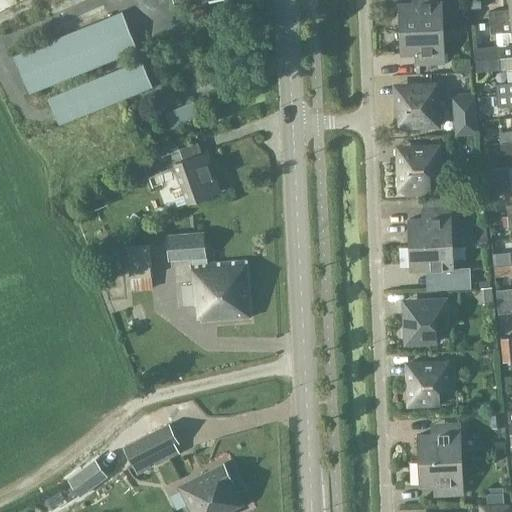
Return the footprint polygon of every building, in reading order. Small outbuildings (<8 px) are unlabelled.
[(489,23),(511,20),(511,0),(508,0),(509,10),(488,12),(489,23)] [(399,29),(441,27),(440,1),(398,3),(399,29)] [(30,95),(138,51),(122,12),(14,56),(30,95)] [(511,39),(511,20),(489,23),(490,34),(511,32),(511,39)] [(441,27),(399,29),(400,55),(442,53),(441,27)] [(474,61),(497,59),(496,48),(473,50),(474,61)] [(451,59),(454,73),(467,71),(465,57),(451,59)] [(496,96),(511,94),(511,57),(497,59),(474,61),(475,73),(498,71),(511,69),(511,82),(494,84),(496,96)] [(59,125),(153,87),(142,60),(48,98),(59,125)] [(437,125),(436,111),(435,84),(393,86),(395,127),(437,125)] [(511,94),(496,96),(497,106),(511,105),(511,94)] [(168,125),(195,114),(190,101),(163,111),(168,125)] [(478,133),(477,121),(455,123),(456,135),(478,133)] [(500,143),(511,142),(511,137),(511,131),(499,132),(500,143)] [(496,140),(480,143),(483,161),(499,157),(496,140)] [(511,142),(500,143),(501,154),(511,153),(511,142)] [(429,174),(439,174),(438,146),(396,147),(397,189),(398,192),(405,198),(423,197),(428,191),(429,191),(429,188),(429,174)] [(143,162),(149,179),(168,172),(175,170),(181,188),(171,191),(177,207),(187,203),(187,204),(221,192),(207,152),(202,154),(184,160),(179,148),(143,162)] [(485,182),(508,179),(507,168),(484,170),(485,182)] [(508,179),(485,182),(486,193),(509,191),(508,179)] [(445,206),(422,207),(423,218),(451,216),(451,206),(445,206)] [(511,215),(507,216),(507,217),(500,218),(500,220),(501,220),(501,228),(511,227),(511,215)] [(423,218),(407,218),(408,244),(452,242),(451,216),(423,218)] [(205,232),(167,234),(169,259),(192,258),(207,257),(205,232)] [(500,251),(511,249),(511,236),(498,239),(500,251)] [(452,242),(408,244),(409,270),(425,269),(440,269),(454,268),(452,242)] [(126,246),(129,279),(151,276),(147,244),(126,246)] [(193,283),(193,284),(195,304),(195,307),(198,323),(252,319),(247,260),(193,264),(193,268),(192,268),(193,283)] [(491,264),(492,275),(511,274),(510,263),(491,264)] [(454,268),(440,269),(441,289),(471,288),(470,267),(454,268)] [(178,304),(191,304),(190,282),(178,283),(178,304)] [(496,302),(511,300),(511,288),(495,290),(496,302)] [(436,327),(446,327),(444,299),(403,301),(405,343),(436,342),(436,327)] [(511,300),(496,302),(498,314),(511,313),(511,300)] [(511,335),(498,335),(497,345),(511,345),(511,335)] [(439,389),(449,388),(448,361),(406,363),(407,404),(440,403),(439,389)] [(418,460),(460,458),(458,432),(458,422),(430,422),(432,433),(417,434),(418,460)] [(175,445),(179,443),(169,424),(123,448),(133,467),(145,461),(149,468),(179,453),(175,445)] [(460,458),(418,460),(419,487),(434,486),(434,497),(462,495),(460,458)] [(233,482),(224,463),(178,486),(190,511),(230,511),(243,504),(233,483),(233,482)]
